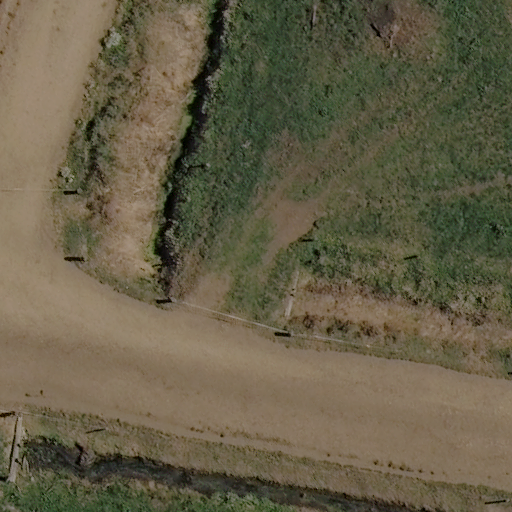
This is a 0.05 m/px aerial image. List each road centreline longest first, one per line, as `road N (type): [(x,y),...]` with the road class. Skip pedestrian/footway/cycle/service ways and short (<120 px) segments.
road 1 (track): [(0,268),(511,358)]
road 2 (track): [(230,0),(153,295)]
